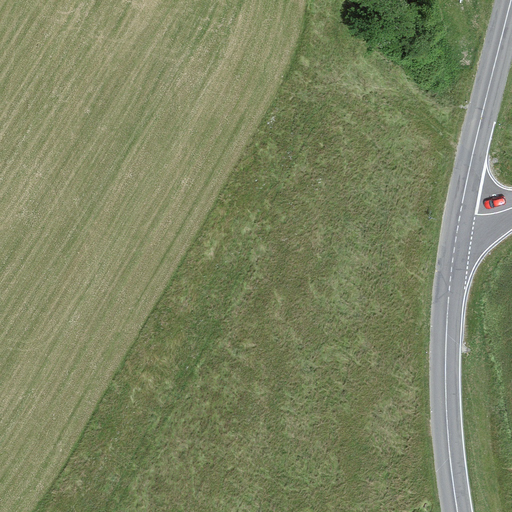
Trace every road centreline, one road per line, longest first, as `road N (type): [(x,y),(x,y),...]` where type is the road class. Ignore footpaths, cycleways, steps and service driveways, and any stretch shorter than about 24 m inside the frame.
road 1 (tertiary): [(459,511),(442,380),(451,250)]
road 2 (tertiary): [(509,0),(451,250)]
